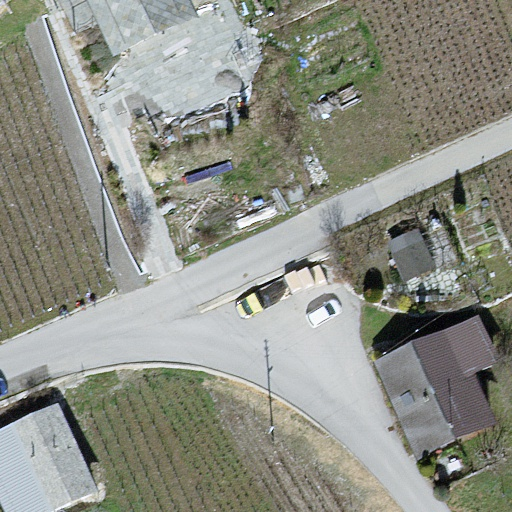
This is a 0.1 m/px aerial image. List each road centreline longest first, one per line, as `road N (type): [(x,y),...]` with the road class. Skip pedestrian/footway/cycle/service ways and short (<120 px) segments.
road 1 (unclassified): [(109,318),(511,135)]
road 2 (unclassified): [(429,511),(375,448),(300,383),(213,350),(132,339),(109,318)]
